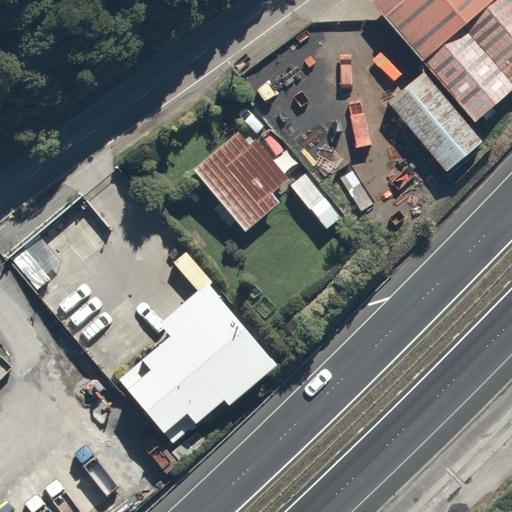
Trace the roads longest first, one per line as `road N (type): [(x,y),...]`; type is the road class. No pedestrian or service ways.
road 1 (trunk): [(201,511),(511,206)]
road 2 (residential): [(0,212),(276,0)]
road 3 (trunk): [(511,317),(312,511)]
